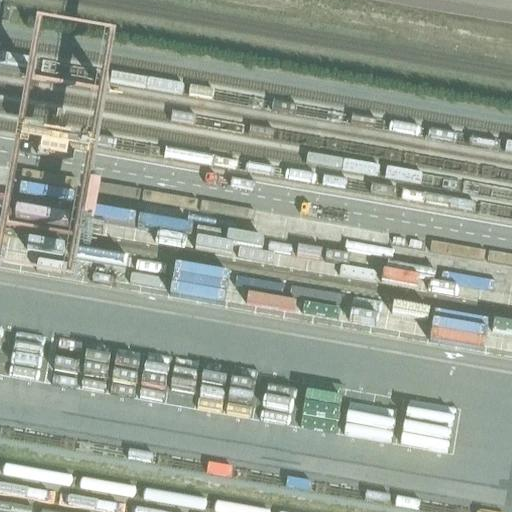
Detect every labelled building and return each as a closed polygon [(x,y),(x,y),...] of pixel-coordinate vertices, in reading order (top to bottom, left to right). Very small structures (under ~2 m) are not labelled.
[(267,242),(266,270),(302,272),(303,244),(267,242)] [(315,264),(335,265),(336,256),(315,255),(315,264)] [(129,270),(128,291),(175,295),(176,273),(129,270)] [(391,335),(394,301),(347,298),(344,332),(391,335)] [(268,379),(259,412),(287,419),(295,386),(268,379)] [(233,381),(229,392),(247,397),(250,386),(233,381)] [(305,383),(302,432),(331,433),(334,384),(305,383)] [(248,420),(248,403),(226,402),(225,419),(248,420)] [(452,449),(340,444),(339,467),(428,470),(428,469),(452,469),(452,449)]
